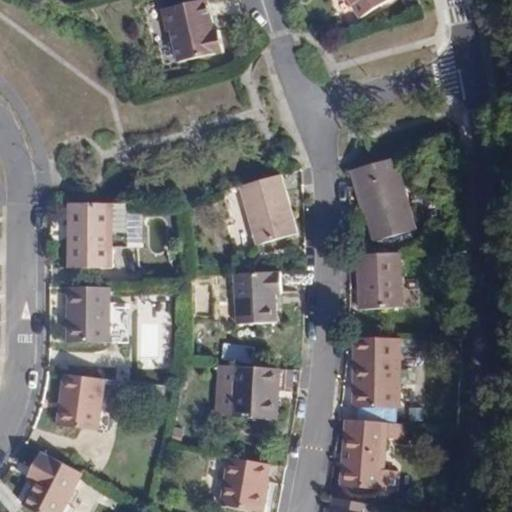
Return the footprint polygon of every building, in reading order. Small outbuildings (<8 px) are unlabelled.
[(214,33),(207,2),(163,10),(168,34),(173,34),(179,63),(224,54),(219,32),(214,33)] [(417,229),(397,158),(356,171),(368,214),(376,241),(417,229)] [(368,214),(356,171),(348,173),(353,185),(362,215),(368,214)] [(298,235),(281,175),(240,187),(250,223),(260,221),(266,243),(298,235)] [(127,247),(128,204),(72,204),(71,268),(113,268),(113,247),(127,247)] [(257,245),(266,243),(260,221),(250,223),(257,245)] [(401,309),(399,255),(358,256),(359,309),(401,309)] [(289,295),(289,272),(243,274),(246,323),(283,322),(282,295),(289,295)] [(114,288),(73,288),(72,341),(112,342),(114,288)] [(402,409),(404,340),(358,339),(356,408),(360,408),(397,409),(402,409)] [(280,385),(281,368),(236,366),(234,414),(273,416),(274,384),(280,385)] [(108,381),(67,375),(63,401),(70,403),(67,429),(100,433),(108,381)] [(70,403),(63,401),(59,427),(67,429),(70,403)] [(397,418),(397,409),(360,408),(360,417),(397,418)] [(401,440),(402,426),(349,421),(346,463),(351,463),(350,487),(382,490),(383,471),(386,439),(401,440)] [(70,506),(86,474),(45,452),(36,467),(44,472),(38,482),(26,506),(37,511),(77,511),(78,511),(70,506)] [(250,511),(264,511),(273,467),(232,460),(223,507),(250,511)] [(44,472),(36,467),(30,477),(38,482),(44,472)] [(399,473),(383,471),(382,490),(398,491),(399,473)] [(371,511),(372,505),(333,497),(331,511),(338,511),(371,511)]
